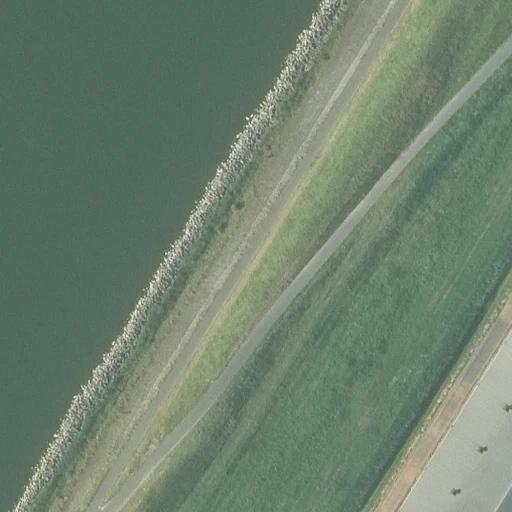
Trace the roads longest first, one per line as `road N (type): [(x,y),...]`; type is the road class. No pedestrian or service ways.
road 1 (unclassified): [(107,511),(407,154),(511,43)]
road 2 (unclassified): [(88,511),(403,0)]
